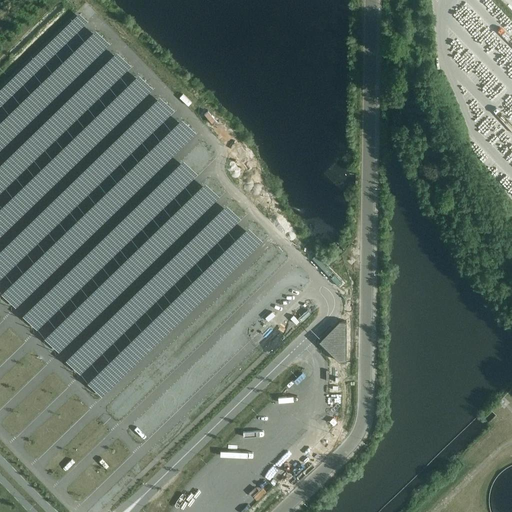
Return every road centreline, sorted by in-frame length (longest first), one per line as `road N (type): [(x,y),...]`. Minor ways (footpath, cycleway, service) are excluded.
road 1 (unclassified): [(281,511),(352,443),(364,420),(373,0)]
road 2 (unknown): [(511,176),(469,130),(447,64)]
